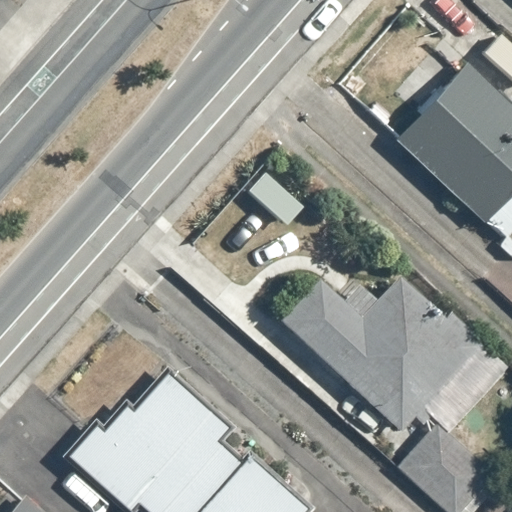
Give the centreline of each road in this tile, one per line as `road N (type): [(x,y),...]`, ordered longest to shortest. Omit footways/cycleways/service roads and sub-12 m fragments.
road 1 (secondary): [(278,0),(0,315)]
road 2 (secondary): [(0,163),(145,0)]
